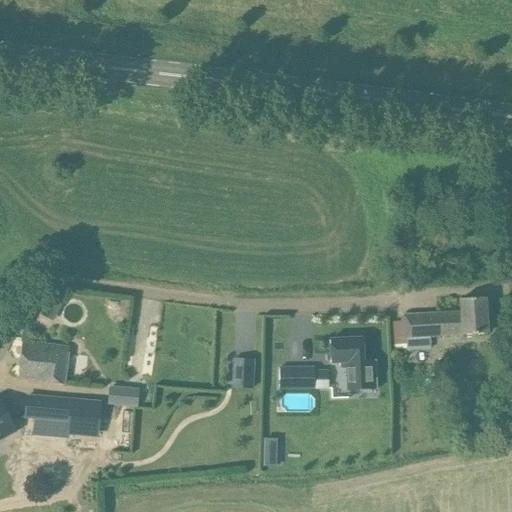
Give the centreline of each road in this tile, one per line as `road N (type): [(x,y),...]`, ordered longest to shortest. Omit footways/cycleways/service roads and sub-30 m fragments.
road 1 (secondary): [(511,120),(0,55)]
road 2 (residential): [(0,345),(48,290),(234,304),(392,303)]
